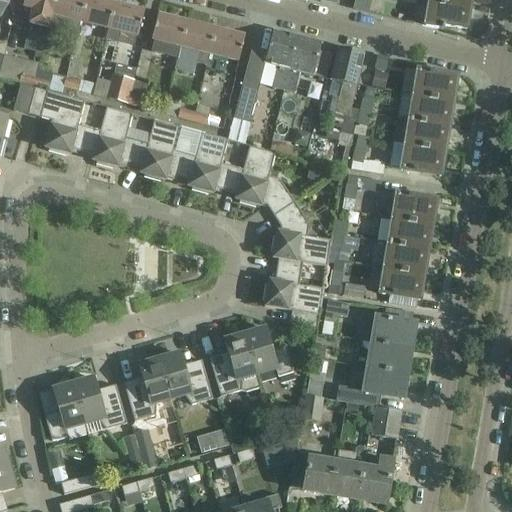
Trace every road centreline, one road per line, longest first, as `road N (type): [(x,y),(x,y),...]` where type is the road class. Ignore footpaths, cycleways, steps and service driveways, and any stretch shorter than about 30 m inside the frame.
road 1 (unclassified): [(503,68),(429,511)]
road 2 (residential): [(18,359),(16,245),(31,196),(49,191),(208,233),(231,260)]
road 3 (residential): [(503,68),(234,0)]
road 4 (residential): [(231,260),(219,298),(18,359)]
road 5 (unclassified): [(473,511),(511,286)]
road 6 (residential): [(52,511),(18,359)]
